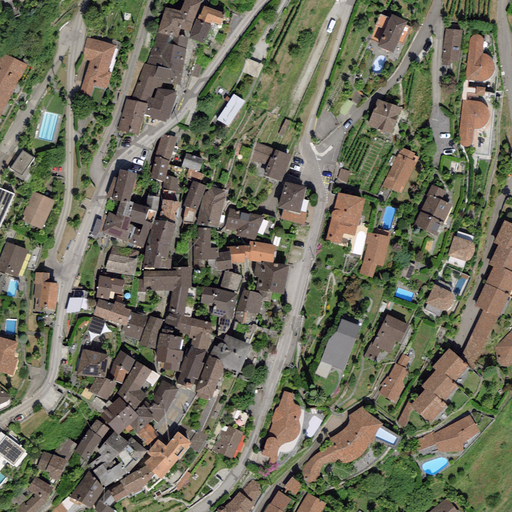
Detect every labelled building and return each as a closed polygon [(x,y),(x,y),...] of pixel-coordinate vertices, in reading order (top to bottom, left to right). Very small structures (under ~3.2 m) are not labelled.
[(195,22),(202,6),(186,0),(180,15),(166,10),(157,35),(174,41),(177,42),(179,38),(180,34),(190,36),(195,22)] [(226,17),(204,8),(200,16),(199,16),(196,22),(211,29),(212,25),(221,29),(226,17)] [(407,26),(392,18),(390,21),(381,17),(370,40),(379,44),(377,50),(393,57),(399,44),(403,46),(410,29),(406,28),(407,26)] [(196,22),(189,41),(204,46),(211,29),(196,22)] [(462,32),(446,30),(442,52),(444,52),(441,67),(450,68),(451,64),(458,65),(462,32)] [(174,41),(157,35),(146,65),(157,70),(171,73),(172,67),(184,68),(186,52),(172,48),(174,41)] [(470,42),(465,81),(482,83),(486,82),(490,80),(492,77),(494,74),(494,71),(494,66),(493,64),(491,61),(489,58),(486,56),(483,56),(483,45),(483,41),(482,39),(479,37),(476,36),(473,37),(471,39),(470,42)] [(116,48),(87,38),(82,59),(90,62),(78,97),(89,101),(94,87),(106,91),(111,76),(108,74),(116,48)] [(186,52),(188,41),(179,38),(177,42),(174,41),(172,48),(186,52)] [(1,53),(0,56),(0,93),(10,99),(27,67),(1,53)] [(154,101),(157,91),(160,92),(162,85),(162,84),(153,81),(157,70),(146,65),(145,64),(130,101),(145,106),(148,99),(151,100),(154,101)] [(202,67),(196,65),(192,76),(198,78),(202,67)] [(180,89),(184,68),(172,67),(171,73),(157,70),(153,81),(162,84),(162,85),(180,89)] [(478,90),(477,98),(486,99),(487,91),(478,90)] [(160,92),(157,91),(154,101),(151,100),(148,99),(145,106),(148,107),(145,117),(150,119),(150,120),(166,125),(167,122),(168,122),(177,99),(175,98),(176,94),(160,92)] [(0,117),(10,99),(0,93),(0,117)] [(244,105),(233,96),(217,122),(228,129),(244,105)] [(145,106),(130,101),(126,100),(117,131),(138,138),(145,117),(148,107),(145,106)] [(400,111),(377,101),(367,127),(391,137),(400,111)] [(478,104),(463,102),(459,135),(459,138),(460,142),(460,144),(461,147),(464,149),(466,149),(469,148),(471,147),(472,145),(474,132),(475,132),(478,132),(482,130),(485,128),(487,125),(488,122),(488,118),(488,115),(487,111),(485,108),(482,105),(478,104)] [(161,138),(155,159),(169,164),(177,140),(164,135),(161,138)] [(276,151),(256,143),(251,159),(267,167),(271,159),(272,160),(275,153),(276,151)] [(401,149),(398,155),(411,162),(415,156),(401,149)] [(35,161),(23,152),(9,169),(15,174),(14,176),(22,182),(29,173),(27,171),(35,161)] [(292,160),(275,153),(272,160),(271,159),(267,167),(262,178),(281,186),(292,160)] [(411,162),(398,155),(382,186),(398,195),(401,189),(404,190),(416,165),(411,162)] [(204,163),(186,156),(181,169),(188,171),(199,175),(204,163)] [(169,164),(155,159),(150,180),(163,185),(165,185),(167,177),(169,164)] [(203,177),(199,175),(188,171),(186,179),(193,182),(199,186),(203,177)] [(137,177),(120,172),(117,180),(114,179),(106,198),(112,200),(112,202),(120,205),(125,206),(125,204),(130,206),(130,205),(137,177)] [(178,180),(167,177),(165,185),(163,185),(162,191),(176,194),(176,192),(179,193),(180,186),(178,185),(178,180)] [(199,186),(193,182),(183,208),(185,210),(183,224),(193,227),(196,215),(198,215),(207,190),(199,186)] [(304,227),(307,216),(301,214),(307,191),(284,185),(278,211),(283,213),(280,221),(304,227)] [(446,193),(432,186),(426,197),(428,198),(413,228),(437,239),(442,229),(452,207),(442,202),(446,193)] [(198,215),(196,227),(217,232),(225,200),(223,199),(225,194),(208,187),(207,190),(198,215)] [(0,228),(15,197),(0,189),(0,228)] [(55,204),(33,193),(19,221),(40,232),(55,204)] [(365,203),(338,196),(334,213),(333,214),(332,216),(331,219),(331,221),(325,242),(341,246),(343,236),(355,239),(357,230),(358,230),(365,203)] [(146,226),(153,227),(153,226),(154,224),(156,215),(158,216),(161,201),(148,198),(145,211),(149,212),(146,224),(146,226)] [(116,217),(129,222),(129,221),(131,222),(131,224),(143,230),(144,230),(146,226),(146,224),(149,212),(145,211),(133,206),(130,205),(130,206),(125,204),(125,206),(120,205),(116,217)] [(179,209),(163,204),(157,226),(175,232),(179,209)] [(242,213),(230,210),(225,227),(226,228),(225,230),(237,234),(235,239),(254,244),(264,220),(249,215),(242,213)] [(116,217),(109,214),(102,231),(103,231),(102,233),(109,236),(109,237),(127,245),(128,243),(132,229),(130,227),(131,224),(131,222),(129,221),(129,222),(116,217)] [(508,249),(511,250),(511,225),(505,222),(493,245),(498,247),(508,251),(508,249)] [(157,226),(154,224),(153,226),(153,227),(145,246),(142,274),(143,274),(170,275),(171,270),(171,262),(168,262),(170,252),(175,232),(157,226)] [(128,243),(143,251),(145,246),(153,227),(146,226),(144,230),(143,230),(141,233),(132,229),(128,243)] [(211,231),(197,231),(197,241),(193,241),(193,261),(215,262),(218,259),(218,256),(218,250),(210,250),(211,231)] [(390,240),(367,234),(365,244),(368,245),(363,263),(359,275),(372,280),(376,267),(383,269),(390,240)] [(469,244),(454,239),(448,258),(463,264),(467,265),(469,264),(471,262),(472,260),(474,258),(474,255),(474,252),(474,250),(474,248),(471,246),(469,244)] [(28,253),(7,243),(0,258),(0,272),(16,280),(28,253)] [(276,250),(249,245),(248,249),(251,250),(249,262),(249,263),(256,266),(261,267),(261,265),(273,268),(273,267),(276,250)] [(134,279),(139,253),(112,246),(104,272),(134,279)] [(495,267),(511,274),(511,250),(508,249),(508,251),(498,247),(488,267),(493,270),(495,267)] [(217,271),(232,274),(231,266),(245,266),(245,262),(249,262),(251,250),(248,249),(229,249),(229,255),(218,256),(218,259),(215,262),(217,271)] [(283,298),(289,270),(273,267),(273,268),(261,265),(261,267),(256,266),(253,278),(258,279),(255,292),(283,298)] [(511,274),(495,267),(493,270),(485,286),(509,298),(511,291),(511,274)] [(176,275),(177,291),(191,292),(191,290),(191,271),(171,270),(170,275),(176,275)] [(242,280),(225,273),(219,291),(235,297),(242,280)] [(38,310),(55,313),(58,288),(48,287),(49,277),(35,274),(34,285),(36,286),(34,299),(38,301),(38,310)] [(136,293),(146,295),(146,291),(151,292),(151,293),(172,294),(177,291),(176,275),(170,275),(143,274),(143,280),(138,280),(136,293)] [(121,297),(124,284),(100,278),(95,301),(108,304),(110,295),(121,297)] [(509,298),(485,286),(475,307),(483,312),(498,319),(509,298)] [(451,296),(434,287),(425,305),(441,314),(443,314),(445,314),(446,313),(448,312),(450,311),(451,309),(452,308),(452,306),(453,304),(453,302),(453,300),(452,297),(451,296)] [(203,289),(201,305),(214,307),(212,318),(219,321),(217,327),(229,331),(237,298),(235,297),(219,291),(215,290),(203,289)] [(190,320),(196,291),(191,290),(191,292),(177,291),(172,294),(168,315),(176,318),(181,318),(184,318),(190,320)] [(258,296),(243,291),(236,312),(234,323),(253,329),(256,318),(259,318),(262,300),(258,296)] [(265,295),(263,303),(271,304),(273,296),(265,295)] [(76,299),(69,299),(65,315),(79,315),(82,300),(76,299)] [(108,323),(114,308),(98,302),(93,318),(92,317),(86,331),(100,337),(105,323),(108,323)] [(126,309),(115,305),(114,308),(108,323),(123,329),(126,330),(132,314),(125,312),(126,309)] [(473,371),(498,319),(483,312),(460,360),(473,371)] [(160,336),(164,323),(150,318),(148,322),(132,314),(126,330),(123,329),(122,333),(126,335),(125,338),(140,344),(139,346),(156,351),(159,336),(160,336)] [(176,333),(181,318),(176,318),(168,315),(162,332),(173,335),(175,335),(176,333)] [(409,328),(387,317),(373,344),(372,346),(381,351),(389,355),(396,342),(401,344),(409,328)] [(184,318),(181,318),(176,333),(189,337),(191,329),(192,330),(195,321),(190,320),(184,318)] [(215,328),(195,321),(192,330),(191,329),(189,337),(188,341),(192,342),(190,349),(206,356),(210,341),(215,328)] [(343,373),(360,329),(341,322),(336,335),(328,343),(321,363),(315,375),(326,380),(332,368),(343,373)] [(511,330),(510,333),(495,347),(496,358),(497,360),(498,363),(499,365),(502,366),(504,368),(506,368),(509,367),(511,366),(511,365),(511,364),(511,330)] [(180,355),(182,342),(172,340),(173,335),(162,332),(161,337),(160,337),(157,351),(180,355)] [(214,348),(209,358),(222,365),(224,371),(240,378),(252,352),(226,339),(222,347),(221,347),(219,348),(217,349),(214,348)] [(0,340),(0,374),(12,378),(18,362),(13,360),(17,346),(0,340)] [(375,363),(381,351),(372,346),(373,344),(371,343),(364,357),(375,363)] [(206,356),(190,349),(187,361),(185,360),(179,374),(180,375),(176,386),(190,393),(195,382),(197,383),(204,367),(202,367),(206,356)] [(105,381),(109,359),(83,351),(77,376),(96,381),(103,383),(105,381)] [(181,366),(183,356),(180,355),(157,351),(156,365),(164,367),(163,374),(178,376),(180,366),(181,366)] [(438,371),(453,386),(468,370),(448,352),(431,370),(436,374),(438,371)] [(128,377),(135,364),(120,353),(113,365),(108,381),(122,387),(126,377),(128,377)] [(410,359),(402,354),(396,365),(404,370),(410,359)] [(222,365),(209,358),(195,394),(197,395),(196,397),(208,402),(209,399),(212,400),(224,371),(222,365)] [(402,383),(408,372),(404,370),(396,365),(395,364),(388,378),(387,377),(380,386),(382,387),(379,395),(396,405),(404,389),(402,383)] [(160,381),(136,365),(129,378),(143,389),(146,385),(153,390),(160,381)] [(436,374),(421,389),(425,392),(427,390),(442,405),(457,389),(453,386),(438,371),(436,374)] [(140,394),(143,389),(129,378),(116,398),(118,401),(133,416),(142,407),(147,400),(140,394)] [(116,389),(105,381),(103,383),(96,381),(88,394),(107,405),(116,389)] [(178,391),(160,381),(153,390),(147,400),(142,407),(154,422),(158,426),(167,414),(178,391)] [(11,400),(0,390),(0,409),(1,409),(0,408),(7,404),(11,400)] [(427,390),(425,392),(412,406),(410,408),(412,410),(430,426),(446,408),(442,405),(427,390)] [(267,443),(261,456),(270,460),(268,465),(271,465),(272,465),(275,464),(277,462),(277,461),(277,458),(277,455),(278,453),(279,450),(280,449),(282,447),(283,446),(285,445),(287,445),(289,445),(291,444),(293,444),(295,442),(297,441),(298,439),(299,437),(300,435),(300,433),(300,431),(300,429),(299,426),(298,423),(299,422),(299,421),(300,419),(301,417),(301,414),(300,412),(299,410),(298,408),(296,408),(294,406),(293,404),(293,402),(293,400),(294,398),(294,396),(284,393),(278,408),(277,409),(276,410),(272,420),(271,422),(272,424),(273,425),(268,437),(268,440),(268,441),(267,443)] [(114,436),(117,440),(119,438),(129,429),(138,421),(133,416),(118,401),(100,419),(114,436)] [(410,408),(412,406),(408,403),(397,424),(404,428),(406,427),(407,424),(408,421),(408,418),(410,415),(410,412),(412,410),(410,408)] [(154,422),(142,407),(133,416),(138,421),(129,429),(137,439),(149,427),(154,422)] [(332,438),(329,440),(333,447),(330,447),(327,448),(324,450),(320,453),(317,455),(314,457),(311,459),(308,462),(306,464),(304,467),(303,470),(301,473),(301,475),(301,477),(302,479),(303,481),(305,482),(307,484),(309,484),(311,484),(313,484),(315,483),(317,481),(318,480),(319,478),(320,477),(320,476),(320,474),(320,471),(321,470),(322,467),(324,466),(326,464),(329,464),(331,464),(334,464),(336,464),(339,464),(343,465),(346,464),(349,464),(351,463),(353,463),(356,462),(358,460),(360,458),(362,456),(364,454),(366,452),(367,450),(368,447),(369,445),(374,445),(374,443),(374,441),(375,438),(376,436),(378,432),(380,429),(383,427),(368,415),(365,411),(362,408),(349,416),(349,418),(349,420),(349,422),(348,425),(347,427),(346,428),(344,430),(342,432),(339,434),(335,436),(332,438)] [(469,417),(435,433),(434,431),(419,440),(418,441),(417,443),(416,445),(416,447),(416,448),(417,453),(436,446),(439,454),(463,454),(462,447),(479,435),(469,417)] [(96,423),(88,432),(95,438),(103,428),(96,423)] [(158,439),(149,427),(137,439),(146,451),(158,439)] [(187,427),(179,438),(191,449),(198,452),(207,437),(187,427)] [(95,438),(100,444),(109,434),(103,428),(95,438)] [(244,435),(228,428),(226,433),(222,432),(212,452),(232,461),(244,435)] [(81,443),(75,456),(87,465),(95,453),(100,444),(95,438),(88,432),(81,443)] [(0,444),(0,457),(14,470),(26,456),(15,447),(18,444),(8,435),(6,437),(0,444)] [(117,462),(129,448),(127,446),(119,438),(117,440),(114,436),(97,455),(101,459),(106,465),(110,468),(117,462)] [(179,438),(177,436),(165,449),(158,443),(151,450),(174,471),(191,449),(179,438)] [(53,457),(67,464),(77,447),(63,437),(49,455),(53,457)] [(131,440),(127,446),(129,448),(117,462),(127,479),(129,478),(147,455),(131,440)] [(160,486),(174,471),(151,450),(147,457),(151,460),(143,468),(145,470),(160,486)] [(58,485),(68,465),(67,464),(53,457),(49,455),(44,453),(37,469),(46,475),(45,478),(58,485)] [(119,484),(127,479),(117,462),(110,468),(106,465),(101,459),(90,466),(94,474),(93,475),(104,493),(119,484)] [(160,486),(145,470),(129,478),(127,479),(119,484),(121,487),(109,495),(115,505),(116,506),(127,499),(145,491),(149,495),(160,486)] [(91,511),(104,494),(89,473),(70,499),(88,511),(91,511)] [(53,493),(35,479),(28,491),(33,495),(45,504),(53,493)] [(261,486),(252,479),(240,494),(239,493),(237,496),(233,500),(229,504),(223,509),(221,508),(217,511),(250,511),(254,508),(252,506),(260,493),(258,490),(261,486)] [(292,480),(286,490),(298,497),(304,486),(292,480)] [(109,495),(109,492),(99,503),(106,511),(107,509),(109,510),(115,505),(109,495)] [(285,511),(291,503),(278,493),(265,511),(285,511)] [(307,493),(297,511),(322,511),(326,507),(307,493)] [(39,511),(47,506),(45,504),(33,495),(17,511),(39,511)] [(455,511),(446,500),(430,511),(455,511)] [(67,511),(68,511),(60,503),(52,511),(67,511)] [(110,511),(109,510),(107,509),(106,511),(99,503),(94,511),(110,511)]
